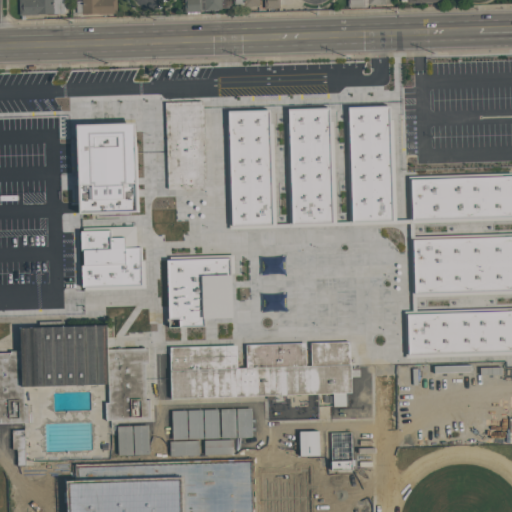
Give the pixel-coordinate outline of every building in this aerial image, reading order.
[(19,0),(20,15),(63,14),(62,0),(19,0)] [(81,0),(82,14),(117,14),(117,0),(81,0)] [(278,0),(244,0),(245,6),(259,6),(258,0),(263,0),(264,9),(279,8),(278,0)] [(164,107),(166,191),(204,190),(204,178),(222,178),(222,157),(206,158),(205,106),(164,107)] [(392,106),(349,107),(353,221),(395,220),(392,106)] [(287,109),(290,224),(335,223),(332,108),(287,109)] [(232,226),(275,225),(272,110),(229,111),(232,226)] [(134,119),(142,293),(64,290),(64,124),(134,119)] [(511,175),(412,178),(413,221),(511,218),(511,175)] [(192,204),(197,338),(349,333),(344,199),(192,204)] [(511,235),(414,238),(415,295),(511,292),(511,235)] [(511,310),(408,314),(409,355),(511,352),(511,310)] [(21,330),(21,359),(22,388),(106,387),(104,328),(21,330)] [(167,351),(168,401),(353,396),(352,346),(167,351)] [(147,352),(148,423),(112,423),(111,353),(147,352)] [(0,359),(0,426),(23,426),(21,359),(0,359)] [(333,406),(346,406),(346,394),(333,394),(333,406)] [(219,438),(218,409),(203,410),(204,439),(219,438)] [(171,410),(172,439),(187,439),(203,438),(202,410),(171,410)] [(351,432),(331,433),(332,471),(352,471),(351,432)] [(320,433),(320,457),(301,457),(300,433),(320,433)] [(260,479),(259,450),(244,450),(245,479),(260,479)] [(191,452),(192,481),(206,481),(206,451),(191,452)] [(223,451),(209,451),(209,481),(224,480),(223,451)] [(241,451),(226,451),(227,480),(242,479),(241,451)] [(189,481),(188,452),(173,452),(174,482),(189,481)] [(171,482),(170,453),(155,453),(156,482),(171,482)]
